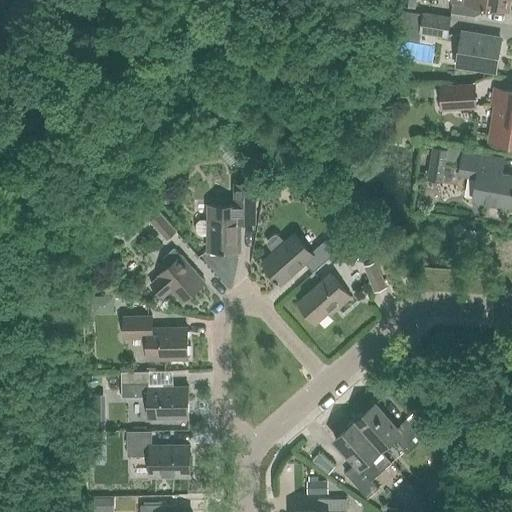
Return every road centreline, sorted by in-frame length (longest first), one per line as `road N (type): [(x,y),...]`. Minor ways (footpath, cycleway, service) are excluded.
road 1 (residential): [(255,446),(221,410),(220,317),(232,305),(248,292),(328,382)]
road 2 (residential): [(328,382),(418,308),(511,305)]
